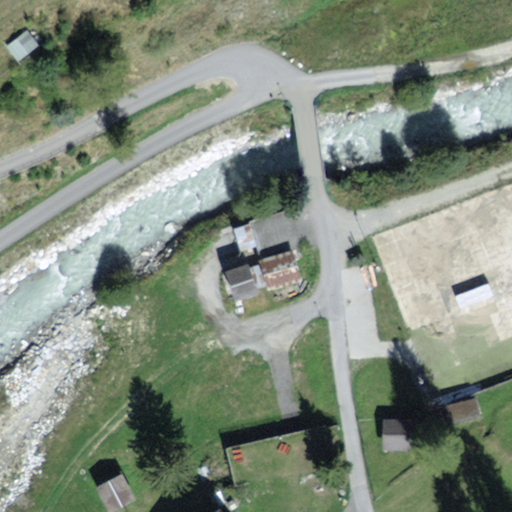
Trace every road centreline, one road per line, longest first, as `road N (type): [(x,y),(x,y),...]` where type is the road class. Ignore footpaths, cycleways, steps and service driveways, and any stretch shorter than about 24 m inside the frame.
road 1 (residential): [(0,180),(145,106),(253,66),(275,71),(306,107),(318,191)]
road 2 (track): [(330,300),(164,373),(76,464),(47,511)]
road 3 (unclassified): [(318,191),(342,431)]
